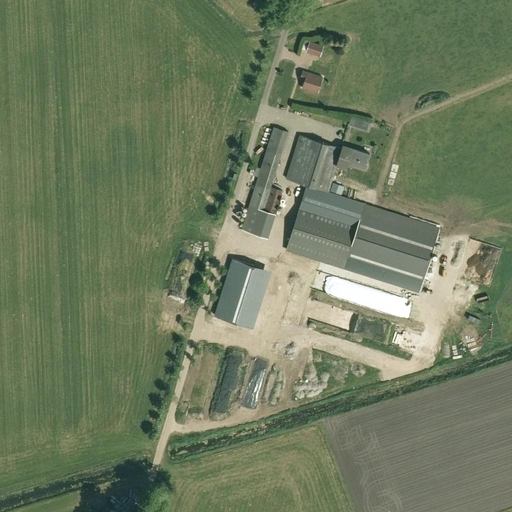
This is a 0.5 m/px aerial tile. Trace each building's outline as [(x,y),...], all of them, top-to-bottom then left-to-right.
[(309,41),(306,52),(321,57),(324,46),(309,41)] [(321,77),(306,72),(301,71),(299,78),(304,79),(301,88),(317,92),(321,77)] [(249,205),(274,213),(281,190),(270,187),(288,131),(273,127),(249,205)] [(347,169),(348,164),(352,152),(342,149),(300,135),(286,178),(328,192),(337,166),(347,169)] [(353,149),(352,152),(348,164),(365,169),(370,154),(353,149)] [(364,207),(358,224),(300,206),(296,219),(286,250),(344,269),(418,293),(438,232),(364,207)] [(232,259),(214,315),(244,325),(262,268),(232,259)]
